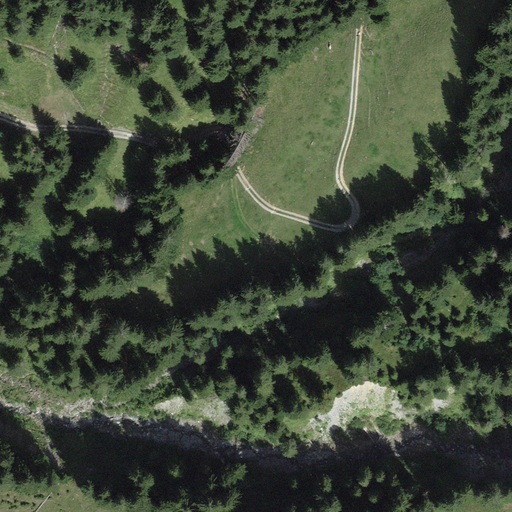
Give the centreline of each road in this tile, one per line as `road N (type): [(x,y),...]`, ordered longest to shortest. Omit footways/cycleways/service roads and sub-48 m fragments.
road 1 (track): [(0,116),(162,145),(216,126),(228,133),(234,162)]
road 2 (track): [(511,348),(481,349),(418,331),(406,317),(412,284),(355,218)]
road 3 (track): [(361,0),(338,174),(355,218)]
road 4 (track): [(355,218),(333,229),(268,207),(234,162)]
